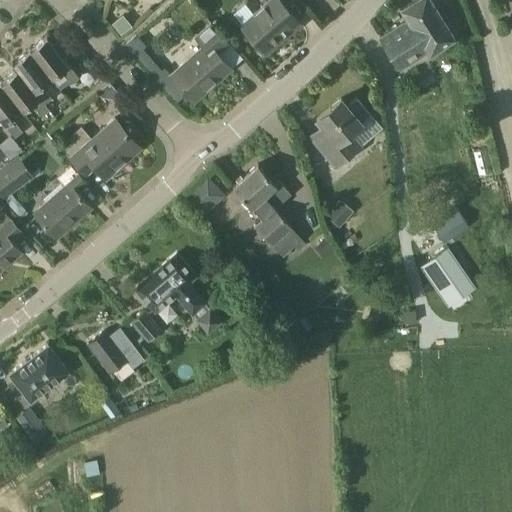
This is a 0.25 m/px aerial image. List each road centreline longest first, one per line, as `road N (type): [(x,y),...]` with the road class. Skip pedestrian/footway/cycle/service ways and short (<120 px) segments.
road 1 (residential): [(0,333),(203,160)]
road 2 (residential): [(203,160),(373,0)]
road 3 (residential): [(203,160),(63,0)]
